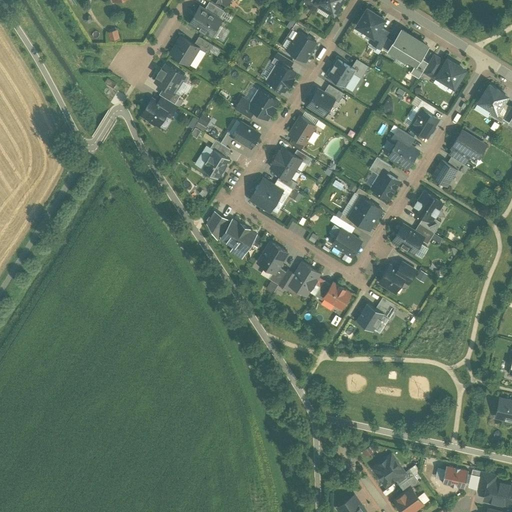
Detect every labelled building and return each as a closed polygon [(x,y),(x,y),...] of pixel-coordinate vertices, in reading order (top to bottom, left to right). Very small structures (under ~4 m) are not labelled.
[(315,0),(305,0),(303,4),(311,8),(313,4),(315,0)] [(342,0),(315,0),(313,4),(333,16),(342,0)] [(199,6),(187,25),(211,40),(223,20),(199,6)] [(386,20),(366,7),(353,27),(373,39),(386,20)] [(310,31),(295,22),(291,28),(297,31),(306,37),(310,31)] [(109,39),(118,37),(117,28),(107,30),(109,39)] [(306,37),(297,31),(285,51),(306,63),(318,44),(306,37)] [(388,51),(401,60),(414,39),(401,31),(388,51)] [(194,45),(179,36),(167,53),(187,66),(199,49),(194,45)] [(211,46),(199,38),(194,45),(199,49),(206,54),(211,46)] [(428,47),(414,39),(401,60),(415,68),(428,47)] [(277,65),(268,80),(284,90),(295,73),(287,68),(288,66),(274,57),(272,62),(277,65)] [(434,79),(444,64),(433,57),(422,74),(433,81),(434,79)] [(327,74),(344,85),(354,68),(338,58),(327,74)] [(466,72),(446,60),(444,64),(434,79),(454,91),(466,72)] [(187,78),(164,64),(154,80),(164,86),(177,94),(187,78)] [(323,89),(327,83),(321,80),(318,86),(323,89)] [(507,97),(488,85),(477,103),(493,113),(495,115),(502,104),(507,97)] [(177,94),(164,86),(160,93),(175,103),(179,96),(177,94)] [(328,87),(324,94),(333,100),(338,103),(342,95),(328,87)] [(251,102),(249,106),(255,110),(268,118),(278,101),(260,89),(251,102)] [(324,94),(317,90),(307,107),(323,116),(333,100),(324,94)] [(250,118),(255,110),(249,106),(251,102),(242,96),(235,108),(250,118)] [(139,115),(157,127),(167,111),(150,100),(139,115)] [(416,106),(420,108),(431,115),(435,109),(420,100),(416,106)] [(509,108),(502,104),(495,115),(493,113),(490,117),(500,123),(509,108)] [(511,105),(503,121),(511,126),(511,105)] [(420,108),(408,128),(426,139),(438,119),(431,115),(420,108)] [(190,133),(196,136),(200,128),(204,130),(210,117),(201,112),(190,133)] [(192,115),(187,124),(192,127),(197,118),(192,115)] [(289,133),(305,142),(315,124),(300,115),(289,133)] [(239,121),(230,136),(254,151),(263,135),(239,121)] [(415,138),(399,127),(391,140),(396,143),(387,157),(406,169),(417,151),(409,146),(415,138)] [(485,146),(462,132),(451,149),(468,160),(472,154),(477,158),(485,146)] [(209,148),(214,150),(225,158),(231,149),(215,139),(209,148)] [(279,151),(276,156),(296,169),(302,159),(283,148),(280,152),(279,151)] [(225,158),(214,150),(203,168),(218,178),(229,160),(225,158)] [(296,169),(276,156),(272,162),(274,163),(271,167),(289,179),(296,169)] [(382,172),(386,174),(390,167),(375,158),(368,169),(379,176),(382,172)] [(450,166),(441,162),(432,177),(447,186),(456,170),(450,166)] [(386,174),(382,172),(379,176),(370,191),(388,202),(400,183),(386,174)] [(274,187),(262,179),(249,200),(268,212),(281,191),(274,187)] [(278,182),(274,187),(281,191),(296,201),(300,196),(278,182)] [(443,204),(423,192),(411,210),(422,217),(431,223),(434,219),(443,204)] [(360,195),(348,215),(369,229),(382,208),(360,195)] [(257,232),(233,217),(221,237),(234,245),(231,250),(242,257),(257,232)] [(431,223),(422,217),(418,225),(433,234),(440,223),(434,219),(431,223)] [(413,232),(401,225),(391,241),(413,254),(420,240),(422,237),(413,232)] [(433,234),(418,225),(413,232),(422,237),(420,240),(427,244),(433,234)] [(360,241),(341,231),(333,245),(352,256),(360,241)] [(287,254),(269,243),(257,263),(272,273),(275,274),(279,269),(287,254)] [(395,272),(388,268),(378,285),(395,295),(403,282),(409,285),(418,270),(402,260),(395,272)] [(320,276),(301,264),(294,276),(287,286),(306,298),(320,276)] [(278,285),(286,273),(279,269),(275,274),(272,273),(269,278),(278,285)] [(424,281),(427,274),(420,270),(416,278),(424,281)] [(294,276),(287,271),(286,273),(278,285),(275,291),(282,295),(287,286),(294,276)] [(353,294),(331,281),(319,300),(340,314),(353,294)] [(356,318),(373,329),(383,311),(367,301),(356,318)] [(511,400),(499,398),(494,419),(511,422),(511,400)] [(388,456),(369,467),(383,488),(401,475),(388,456)] [(469,469),(443,463),(438,485),(465,490),(469,469)] [(511,481),(485,475),(479,502),(511,509),(511,481)] [(413,511),(424,505),(411,487),(393,499),(402,511),(413,511)] [(367,511),(353,492),(333,506),(337,511),(367,511)]
